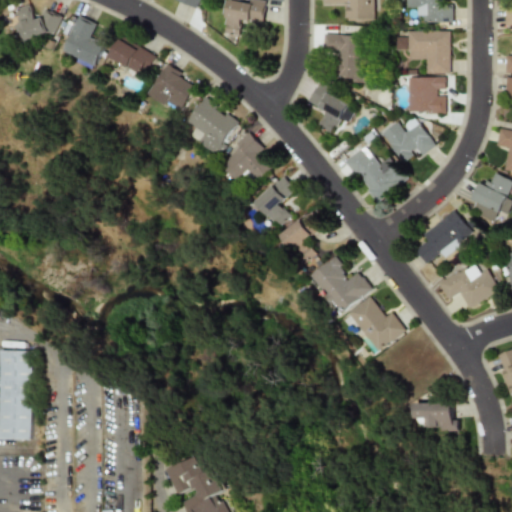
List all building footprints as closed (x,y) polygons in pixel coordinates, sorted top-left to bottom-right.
[(175,0),(196,9),(199,0),(175,0)] [(262,22),(266,2),(256,0),(225,0),(220,32),(239,36),(242,19),(262,22)] [(373,0),(322,0),(322,3),(344,3),(344,20),(373,20),(373,0)] [(452,22),(452,4),(442,4),(442,0),(406,0),(406,9),(416,9),(416,22),(452,22)] [(61,30),(54,11),(34,18),(30,5),(16,10),(21,24),(14,26),(21,44),(61,30)] [(504,26),(511,25),(511,6),(503,7),(504,26)] [(94,35),(99,25),(79,16),(63,52),(96,66),(108,41),(94,35)] [(450,30),(405,30),(405,39),(396,39),(396,51),(407,51),(407,62),(428,62),(428,73),(450,73),(450,30)] [(323,51),(338,51),(337,81),(365,82),(367,35),(324,34),(323,51)] [(155,53),(118,39),(109,62),(146,77),(155,53)] [(180,113),(197,80),(164,63),(147,96),(180,113)] [(446,114),(446,77),(398,77),(398,86),(408,86),(407,114),(446,114)] [(334,132),(339,119),(348,122),(353,109),(345,105),(349,95),(317,83),(309,104),(325,110),(319,126),(334,132)] [(196,128),(190,137),(218,156),(242,121),(205,96),(187,122),(196,128)] [(400,161),(409,155),(413,160),(435,144),(416,118),(405,127),(400,119),(380,133),(400,161)] [(496,147),(506,149),(502,170),(511,171),(511,130),(499,128),(496,147)] [(272,155),(251,134),(221,165),(237,180),(245,171),(258,183),(274,166),(267,160),(272,155)] [(376,202),(407,178),(389,155),(377,165),(363,146),(344,161),(376,202)] [(472,200),(478,202),(475,209),(500,220),(511,193),(511,179),(496,173),(492,182),(481,178),(472,200)] [(279,227),(292,214),(284,205),(298,191),(283,176),(256,203),(279,227)] [(472,233),(453,209),(417,237),(424,246),(415,252),(428,268),(472,233)] [(307,238),(324,227),(313,212),(276,237),(287,254),(293,250),(304,265),(318,256),(307,238)] [(511,241),(510,242),(511,253),(503,255),(510,291),(511,290),(511,241)] [(311,274),(339,314),(373,290),(359,271),(350,277),(336,257),(311,274)] [(467,310),(499,292),(485,267),(475,272),(470,264),(437,282),(448,300),(458,294),(467,310)] [(406,331),(390,309),(382,315),(368,297),(347,312),(377,353),(406,331)] [(511,348),(494,356),(510,396),(511,395),(511,348)] [(0,352),(32,352),(32,440),(0,440),(0,352)] [(458,430),(458,404),(415,404),(415,420),(426,420),(426,430),(458,430)] [(227,511),(220,494),(225,492),(216,469),(206,473),(199,455),(167,468),(179,498),(183,496),(189,511),(227,511)]
